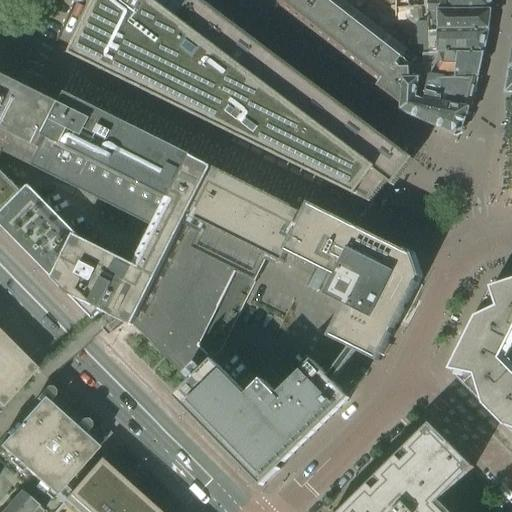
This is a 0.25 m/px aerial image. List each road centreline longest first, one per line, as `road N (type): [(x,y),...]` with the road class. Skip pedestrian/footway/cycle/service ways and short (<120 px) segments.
road 1 (residential): [(0,37),(458,263)]
road 2 (primary): [(0,277),(228,511)]
road 3 (residential): [(404,372),(395,395),(289,511)]
road 4 (residential): [(511,481),(404,372)]
road 5 (residential): [(458,263),(404,372)]
